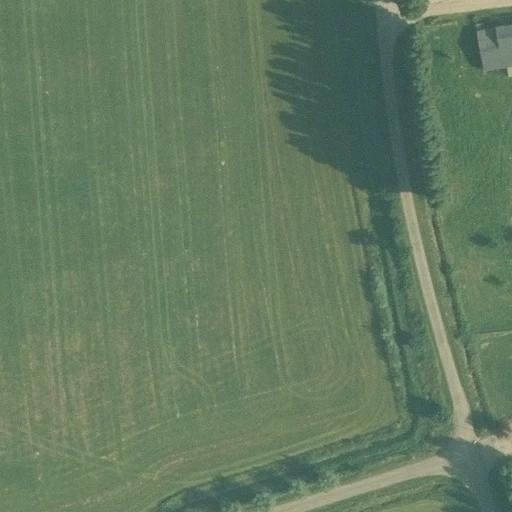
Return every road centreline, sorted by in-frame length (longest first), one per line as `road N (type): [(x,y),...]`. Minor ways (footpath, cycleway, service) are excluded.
road 1 (unclassified): [(471,451),(414,241),(391,124),(380,0)]
road 2 (unclassified): [(279,511),(471,451)]
